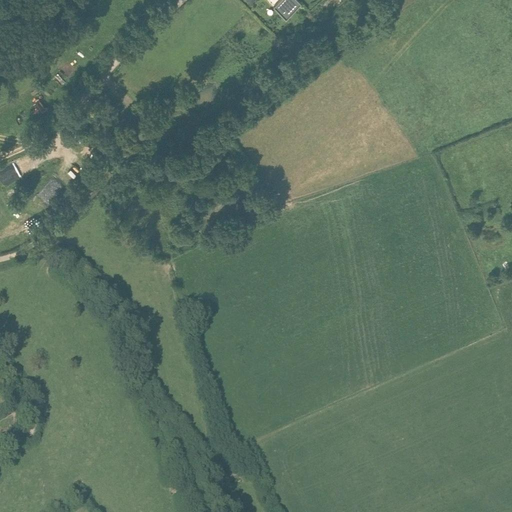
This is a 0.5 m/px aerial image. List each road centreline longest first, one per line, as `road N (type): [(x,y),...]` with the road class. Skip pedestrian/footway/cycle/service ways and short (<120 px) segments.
road 1 (track): [(0,259),(41,241),(102,166),(103,146),(83,99)]
road 2 (residential): [(91,87),(181,0)]
